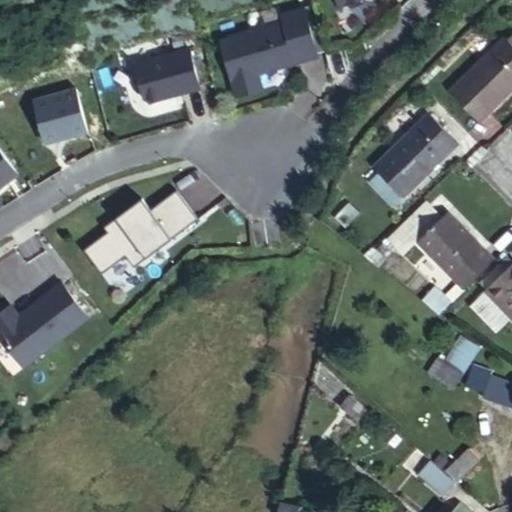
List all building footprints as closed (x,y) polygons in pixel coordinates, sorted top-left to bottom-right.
[(334,0),(339,12),(369,0),(334,0)] [(259,79),(318,61),(304,12),(280,19),(281,26),(229,41),(230,44),(220,46),(237,101),(263,93),(259,79)] [(511,87),(511,46),(505,39),(448,91),(477,120),(511,87)] [(150,107),(199,93),(189,54),(134,69),(143,104),(150,107)] [(32,105),(43,146),(71,138),(72,140),(87,136),(76,93),(32,105)] [(454,139),(427,109),(371,161),(398,191),(454,139)] [(0,191),(17,179),(0,156),(0,191)] [(134,272),(197,223),(176,195),(150,215),(141,203),(104,232),(107,237),(84,255),(102,278),(126,260),(134,272)] [(457,289),(490,261),(446,210),(412,240),(457,289)] [(511,327),(511,266),(508,263),(477,291),(511,327)] [(0,317),(0,341),(24,372),(88,322),(62,287),(19,320),(11,309),(0,317)] [(477,351),(454,337),(429,376),(454,391),(477,351)] [(511,388),(492,382),(484,399),(511,408),(511,388)] [(476,462),(465,450),(444,471),(456,482),(476,462)] [(454,484),(431,463),(418,478),(441,499),(454,484)]
